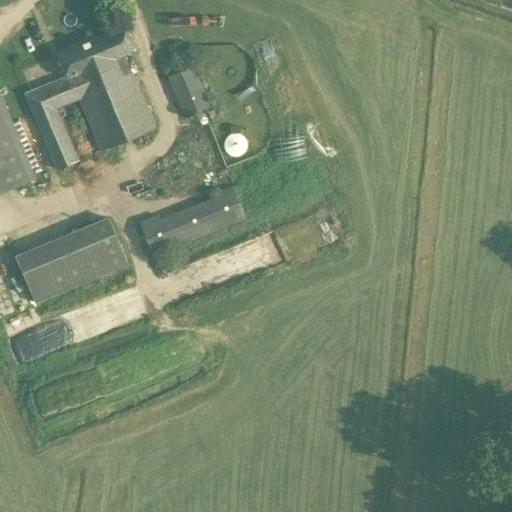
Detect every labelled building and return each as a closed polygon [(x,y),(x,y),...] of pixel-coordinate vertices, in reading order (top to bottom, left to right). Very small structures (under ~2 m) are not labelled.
[(57,55),(66,76),(23,94),(56,171),(79,161),(57,110),(79,101),(100,152),(157,129),(133,71),(131,72),(124,55),(134,51),(125,28),(57,55)] [(168,78),(184,117),(209,107),(193,68),(168,78)] [(0,93),(0,194),(36,180),(0,93)] [(152,256),(246,220),(234,186),(139,223),(152,256)] [(128,266),(108,218),(14,257),(35,305),(128,266)]
